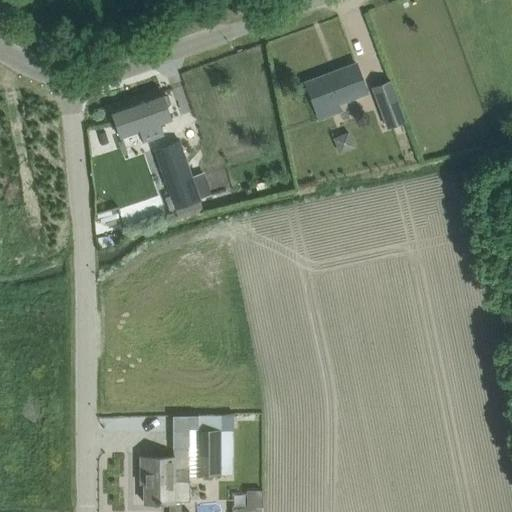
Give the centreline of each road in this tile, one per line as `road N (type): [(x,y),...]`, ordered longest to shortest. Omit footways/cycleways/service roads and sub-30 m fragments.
road 1 (unclassified): [(71,82),(85,248),(87,511)]
road 2 (unclassified): [(71,82),(157,60),(315,0)]
